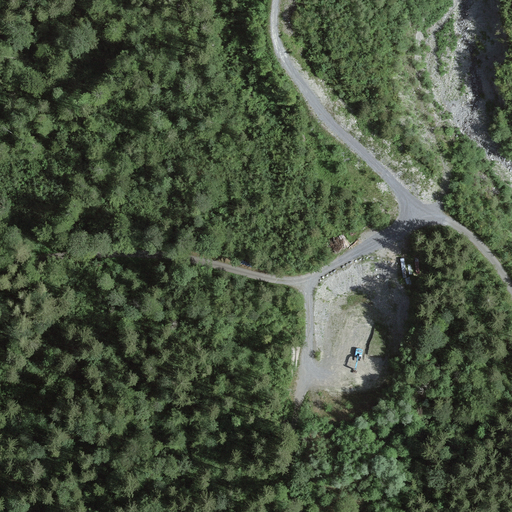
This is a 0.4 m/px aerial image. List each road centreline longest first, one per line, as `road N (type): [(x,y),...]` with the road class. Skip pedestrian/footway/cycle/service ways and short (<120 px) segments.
road 1 (track): [(278,0),(275,35),(292,72),(417,209),(410,217),(301,280),(115,253),(0,264)]
road 2 (track): [(511,290),(460,229),(417,209)]
